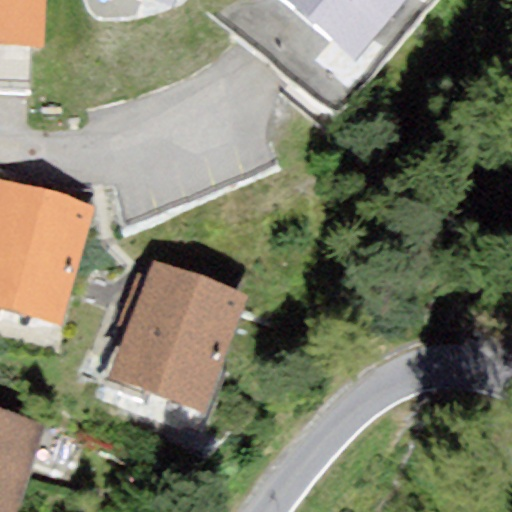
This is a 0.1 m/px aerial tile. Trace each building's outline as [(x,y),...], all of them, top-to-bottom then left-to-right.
[(0,0),(0,46),(44,47),(45,0),(0,0)] [(140,0),(169,11),(173,0),(140,0)] [(281,0),(354,60),(403,0),(281,0)] [(0,311),(62,328),(94,207),(0,182),(0,311)] [(205,415),(247,296),(153,262),(148,277),(129,330),(110,382),(205,415)] [(129,330),(148,277),(137,273),(118,326),(129,330)] [(0,511),(19,511),(45,426),(0,412),(0,511)]
